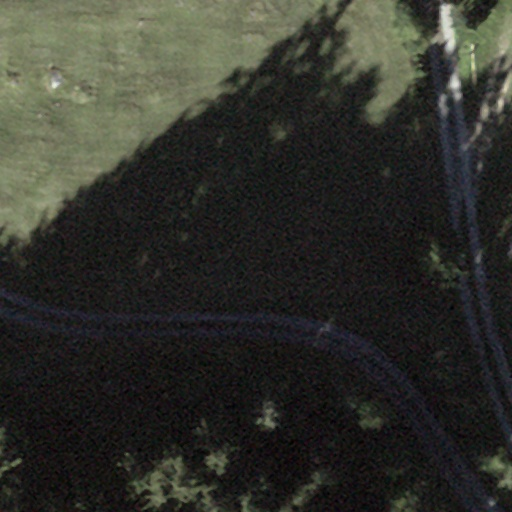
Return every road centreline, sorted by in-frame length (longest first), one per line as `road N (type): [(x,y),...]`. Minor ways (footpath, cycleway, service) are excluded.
road 1 (track): [(492,511),(410,391),(356,338),(76,294),(0,268)]
road 2 (track): [(511,327),(467,204),(436,0)]
